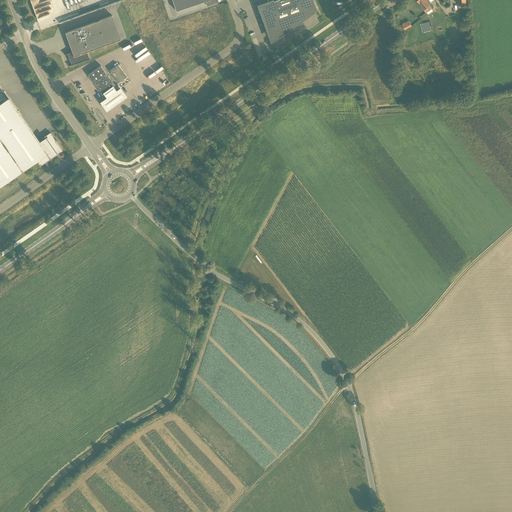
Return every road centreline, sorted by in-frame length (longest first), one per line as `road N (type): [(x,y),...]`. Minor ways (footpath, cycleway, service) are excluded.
road 1 (unclassified): [(379,511),(354,409),(316,339),(210,272),(130,195)]
road 2 (track): [(511,229),(368,363),(229,511)]
road 3 (primary): [(157,159),(387,0)]
road 4 (unclassified): [(228,0),(237,43),(92,145)]
road 5 (unclassified): [(92,145),(50,87),(12,0)]
road 6 (unknown): [(77,72),(112,55),(135,65),(141,86),(113,113)]
